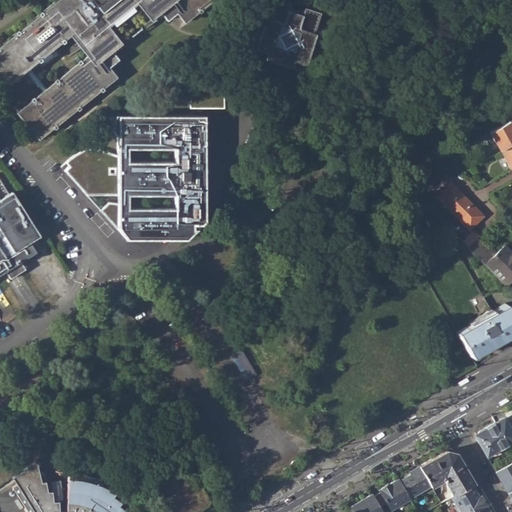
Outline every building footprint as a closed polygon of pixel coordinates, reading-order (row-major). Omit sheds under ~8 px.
[(55,0),(0,44),(0,77),(7,86),(16,79),(18,82),(21,79),(19,76),(26,71),(30,67),(39,61),(41,63),(45,60),(43,58),(64,41),(66,44),(69,41),(67,38),(70,35),(88,57),(85,60),(83,58),(79,60),(81,63),(60,79),(59,77),(55,80),(57,83),(47,90),(43,93),(37,98),(35,95),(31,98),(33,101),(19,112),(28,123),(26,125),(29,129),(31,127),(40,138),(52,129),(54,127),(56,130),(60,127),(57,124),(77,109),(79,112),(83,109),(81,106),(101,89),(104,92),(107,89),(105,87),(117,76),(110,67),(119,59),(112,49),(121,41),(108,24),(136,1),(150,18),(158,11),(166,21),(176,13),(184,23),(198,12),(200,15),(204,12),(201,9),(212,0),(55,0)] [(288,2),(281,0),(272,0),(266,17),(264,16),(251,51),(263,55),(262,57),(289,66),(291,61),(302,64),(313,33),(311,32),(318,12),(302,7),(301,10),(287,6),(288,2)] [(26,71),(43,93),(47,90),(30,67),(26,71)] [(207,85),(190,88),(190,105),(224,105),(224,85),(207,85)] [(204,220),(204,208),(204,115),(122,115),(122,116),(122,131),(118,131),(118,137),(117,137),(117,155),(100,149),(87,147),(75,154),(69,158),(73,162),(69,166),(64,170),(86,195),(118,195),(118,203),(108,202),(99,210),(117,229),(118,227),(126,239),(175,239),(185,239),(204,220)] [(489,132),(499,151),(511,143),(511,125),(509,120),(489,132)] [(511,143),(499,151),(510,169),(511,167),(511,143)] [(0,273),(35,252),(28,241),(35,237),(8,193),(0,180),(0,273)] [(437,195),(470,228),(484,214),(452,181),(437,195)] [(468,246),(477,256),(487,246),(477,237),(468,246)] [(415,258),(471,355),(511,331),(511,312),(506,303),(493,310),(451,238),(415,258)] [(485,263),(506,284),(511,277),(511,252),(504,245),(485,263)] [(466,378),(458,383),(460,386),(468,381),(466,378)] [(478,442),(487,456),(507,444),(511,441),(511,431),(504,418),(495,423),(494,421),(477,431),(479,437),(482,440),(478,442)] [(446,483),(454,497),(475,485),(456,453),(446,449),(419,465),(431,485),(432,487),(443,481),(446,476),(444,474),(446,472),(450,478),(448,479),(446,483)] [(141,467),(135,458),(128,462),(134,471),(141,467)] [(166,511),(190,511),(212,499),(213,498),(212,495),(193,461),(189,460),(187,461),(155,481),(153,484),(153,487),(168,511),(166,511)] [(511,460),(495,471),(508,492),(511,489),(511,460)] [(16,482),(33,471),(38,470),(37,465),(36,461),(12,476),(14,479),(16,482)] [(401,480),(410,497),(431,485),(419,465),(410,471),(412,473),(401,480)] [(124,511),(127,510),(119,503),(122,500),(113,494),(116,491),(107,485),(109,481),(85,473),(69,472),(67,510),(59,510),(59,500),(53,501),(52,490),(47,491),(45,480),(40,481),(38,470),(33,471),(16,482),(11,485),(28,511),(124,511)] [(391,509),(406,500),(411,497),(410,497),(401,480),(399,478),(380,489),(381,490),(374,494),(381,506),(387,502),(391,509)] [(475,511),(487,506),(475,485),(454,497),(453,497),(461,511),(475,511)] [(433,490),(442,503),(447,500),(439,487),(433,490)] [(354,509),(355,511),(384,511),(381,506),(374,494),(373,493),(352,505),(354,509)]
